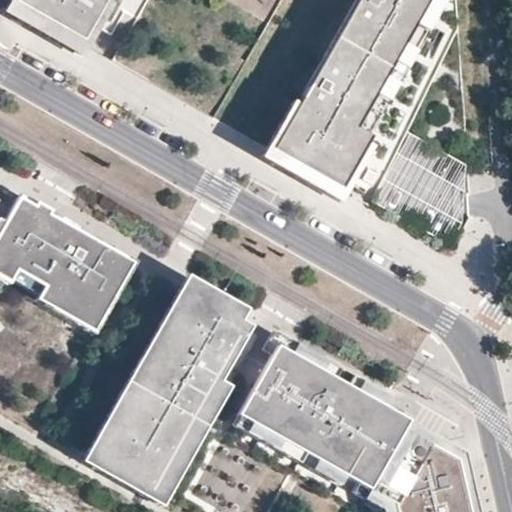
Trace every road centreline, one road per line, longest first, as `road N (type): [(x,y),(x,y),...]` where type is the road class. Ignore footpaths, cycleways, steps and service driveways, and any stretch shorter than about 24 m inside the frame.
road 1 (residential): [(473,341),(0,69)]
road 2 (residential): [(473,341),(503,301),(509,273),(493,0)]
road 3 (residential): [(511,511),(473,341)]
